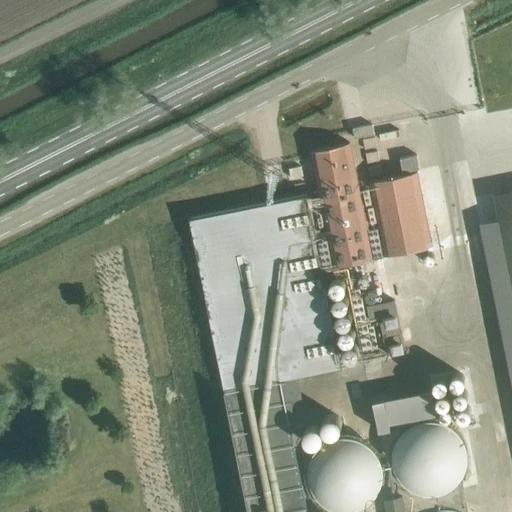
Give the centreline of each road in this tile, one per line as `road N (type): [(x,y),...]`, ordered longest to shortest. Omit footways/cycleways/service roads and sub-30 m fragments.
road 1 (unknown): [(347,53),(397,77),(436,127),(455,223),(470,390),(506,511)]
road 2 (unclassified): [(0,228),(453,0)]
road 3 (primary): [(0,180),(358,0)]
road 4 (track): [(0,60),(120,0)]
